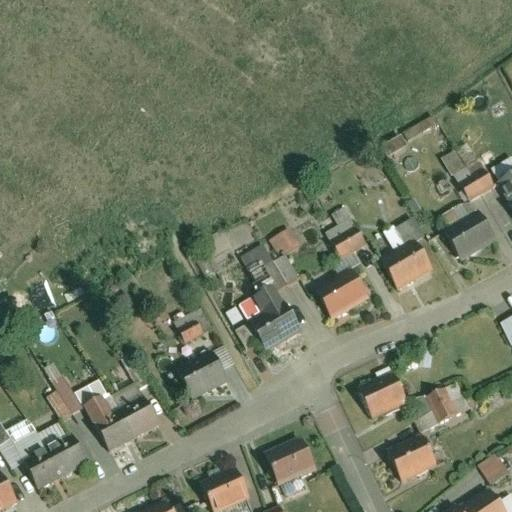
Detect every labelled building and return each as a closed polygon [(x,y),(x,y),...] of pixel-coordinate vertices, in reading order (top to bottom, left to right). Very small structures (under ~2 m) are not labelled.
[(458,186),(468,202),(492,188),(483,172),(458,186)] [(511,176),(496,186),(511,213),(511,176)] [(476,214),(442,234),(459,264),(494,243),(476,214)] [(379,261),(397,293),(430,274),(412,242),(420,237),(411,221),(393,231),(403,247),(379,261)] [(286,230),(263,239),(270,257),(293,249),(286,230)] [(354,232),(329,245),(339,263),(364,249),(354,232)] [(312,292),(330,323),(366,302),(349,271),(312,292)] [(249,328),(263,355),(299,337),(274,289),(250,301),(261,321),(249,328)] [(166,323),(177,346),(209,332),(198,308),(166,323)] [(511,347),(511,318),(498,325),(510,349),(511,347)] [(414,352),(414,369),(424,370),(424,353),(414,352)] [(173,373),(190,404),(226,384),(209,354),(173,373)] [(61,375),(46,381),(52,394),(44,397),(54,422),(76,412),(61,375)] [(392,378),(356,394),(369,423),(405,407),(392,378)] [(412,425),(419,438),(468,414),(455,387),(425,402),(431,415),(412,425)] [(81,410),(106,455),(156,427),(140,398),(109,415),(100,400),(81,410)] [(11,447),(37,493),(84,467),(68,438),(67,439),(59,425),(36,437),(35,434),(11,447)] [(385,455),(400,486),(434,469),(419,438),(385,455)] [(263,459),(276,489),(313,473),(300,443),(263,459)] [(492,455),(472,468),(485,488),(505,475),(492,455)] [(200,490),(210,511),(226,511),(248,501),(234,473),(200,490)] [(0,511),(5,511),(15,507),(0,480),(0,511)] [(446,511),(498,511),(487,493),(458,511),(457,511),(454,507),(446,511)] [(146,511),(169,511),(165,503),(146,511)]
